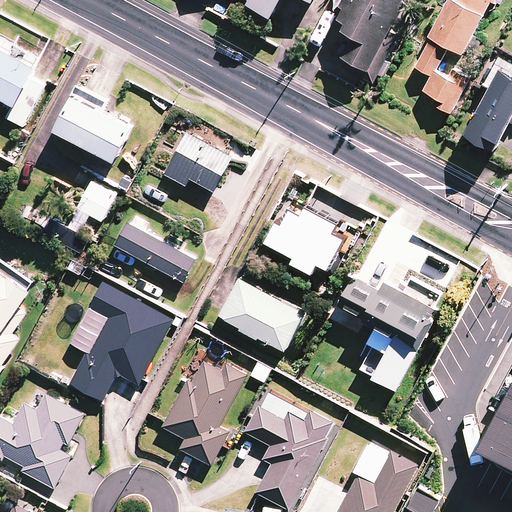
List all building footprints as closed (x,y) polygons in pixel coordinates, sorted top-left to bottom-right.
[(253,0),(276,12),(283,0),(253,0)] [(345,0),(339,12),(351,18),(347,27),(357,32),(346,53),(372,66),(366,76),(378,82),(403,32),(396,29),(410,0),(345,0)] [(493,0),(450,0),(431,34),(434,36),(418,64),(434,74),(423,93),(452,110),(471,76),(443,60),(451,46),(463,53),(493,0)] [(0,95),(2,97),(4,92),(19,100),(11,117),(26,124),(47,84),(33,77),(41,62),(0,41),(0,95)] [(511,128),(511,73),(503,69),(471,135),(502,150),(511,128)] [(108,103),(79,88),(59,126),(119,157),(136,123),(106,107),(108,103)] [(235,154),(191,130),(168,172),(189,184),(193,176),(216,188),(235,154)] [(119,192),(94,180),(81,207),(106,219),(119,192)] [(339,219),(311,203),(306,211),(290,202),(270,237),(299,252),(296,258),(316,269),(322,259),(332,264),(348,235),(335,227),(339,219)] [(96,237),(53,213),(43,230),(86,254),(96,237)] [(198,256),(132,220),(120,243),(186,279),(198,256)] [(0,374),(8,363),(5,361),(23,335),(16,331),(30,310),(22,305),(38,281),(0,255),(0,374)] [(309,307),(245,274),(224,313),(289,346),(309,307)] [(380,287),(357,275),(341,305),(421,346),(447,296),(413,278),(407,288),(386,277),(380,287)] [(175,317),(107,280),(74,340),(90,349),(73,380),(106,397),(115,380),(135,391),(175,317)] [(227,368),(206,357),(192,382),(190,380),(166,424),(189,436),(183,446),(214,462),(232,429),(223,424),(251,373),(230,361),(227,368)] [(511,366),(474,439),(511,459),(511,366)] [(88,413),(49,392),(40,408),(28,402),(17,422),(0,413),(0,454),(5,457),(7,453),(27,463),(25,468),(56,485),(73,452),(68,450),(88,413)] [(336,423),(310,409),(307,415),(292,407),(286,417),(262,404),(248,429),(273,443),(267,455),(276,459),(259,490),(291,507),(336,423)] [(393,453),(371,441),(357,470),(360,471),(338,511),(393,511),(421,460),(396,447),(393,453)] [(410,508),(416,511),(433,511),(441,499),(418,487),(407,507),(410,508)] [(38,511),(19,502),(13,511),(38,511)]
